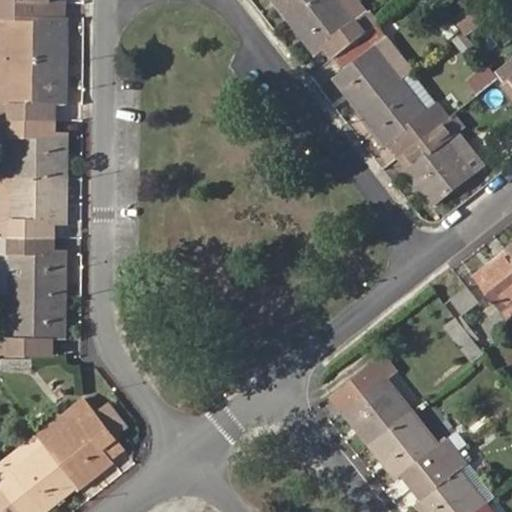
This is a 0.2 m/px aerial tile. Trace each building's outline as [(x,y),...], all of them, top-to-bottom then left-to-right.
[(0,0),(0,58),(69,60),(70,18),(58,17),(58,0),(0,0)] [(70,18),(69,0),(58,0),(58,17),(70,18)] [(273,0),(288,19),(312,0),(273,0)] [(327,44),(336,56),(377,24),(367,11),(359,18),(344,0),(312,0),(288,19),(315,53),(327,44)] [(471,10),(455,22),(463,32),(479,19),(471,10)] [(463,32),(468,38),(484,25),(479,19),(463,32)] [(393,86),(405,77),(378,44),(386,37),(387,36),(377,24),(336,56),(345,68),(334,78),(361,112),(393,86)] [(463,55),(474,47),(469,40),(468,38),(463,32),(452,40),(463,55)] [(405,77),(413,71),(386,37),(378,44),(405,77)] [(511,57),(494,72),(498,77),(502,83),(511,75),(511,57)] [(56,104),(68,104),(69,60),(0,58),(0,101),(2,102),(1,119),(56,119),(56,104)] [(480,92),(492,82),(498,77),(494,72),(489,66),(471,80),(480,92)] [(440,124),(449,117),(420,79),(413,71),(405,77),(393,86),(361,112),(387,147),(398,137),(408,150),(440,124)] [(511,75),(502,83),(511,95),(511,75)] [(475,96),(480,92),(471,80),(466,84),(475,96)] [(505,125),(511,119),(511,106),(504,96),(491,106),(505,125)] [(486,131),(498,121),(482,101),(470,111),(486,131)] [(477,171),(487,164),(449,117),(440,124),(477,171)] [(0,176),(12,177),(13,134),(1,133),(1,119),(0,118),(0,176)] [(68,136),(56,135),(56,119),(1,119),(1,133),(13,134),(12,177),(33,177),(68,177),(68,136)] [(433,207),(477,171),(440,124),(408,150),(417,162),(406,171),(433,207)] [(387,147),(397,159),(408,150),(398,137),(387,147)] [(397,159),(406,171),(417,162),(408,150),(397,159)] [(54,222),(68,222),(68,177),(33,177),(12,177),(0,176),(0,235),(31,236),(54,236),(54,222)] [(11,293),(66,293),(66,249),(54,249),(54,236),(31,236),(0,235),(0,251),(11,251),(11,293)] [(508,318),(511,314),(511,256),(505,248),(489,260),(493,266),(477,278),(508,318)] [(473,272),(477,278),(493,266),(489,260),(473,272)] [(464,316),(480,303),(466,286),(451,298),(464,316)] [(11,293),(0,293),(0,336),(10,337),(11,293)] [(53,337),(65,337),(66,293),(11,293),(10,337),(0,336),(0,354),(53,355),(53,337)] [(345,409),(372,444),(415,410),(388,377),(396,371),(386,357),(346,388),(356,401),(345,409)] [(335,397),(345,409),(356,401),(346,388),(335,397)] [(112,460),(104,449),(116,439),(98,416),(84,396),(36,434),(43,443),(77,487),(112,460)] [(116,439),(127,429),(110,406),(98,416),(116,439)] [(418,481),(459,449),(467,443),(457,431),(441,444),(415,410),(372,444),(380,454),(398,478),(409,469),(418,481)] [(112,460),(124,450),(116,439),(104,449),(112,460)] [(43,511),(46,511),(77,487),(43,443),(19,463),(10,470),(3,461),(0,463),(0,481),(23,511),(24,511),(36,502),(43,511)] [(425,511),(474,511),(487,502),(461,469),(468,462),(459,449),(418,481),(428,494),(418,502),(425,511)] [(19,463),(12,454),(3,461),(10,470),(19,463)] [(0,511),(23,511),(0,481),(0,511)] [(24,511),(43,511),(36,502),(24,511)] [(494,511),(487,502),(474,511),(494,511)]
